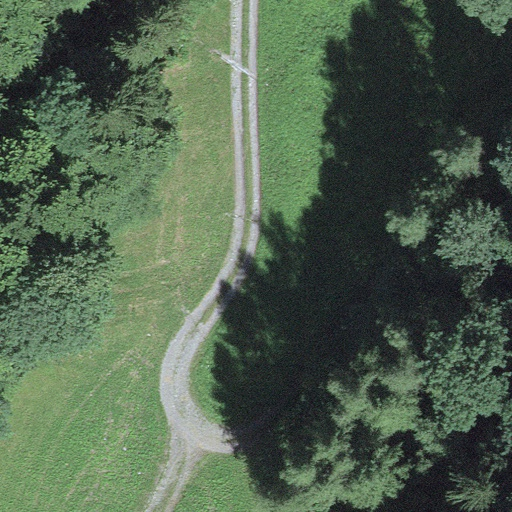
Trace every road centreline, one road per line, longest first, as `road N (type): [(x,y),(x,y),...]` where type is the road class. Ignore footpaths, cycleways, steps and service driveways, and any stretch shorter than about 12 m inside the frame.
road 1 (track): [(211,433),(187,418),(178,398),(179,360),(244,240),(242,0)]
road 2 (track): [(511,139),(280,413),(237,435),(211,433)]
